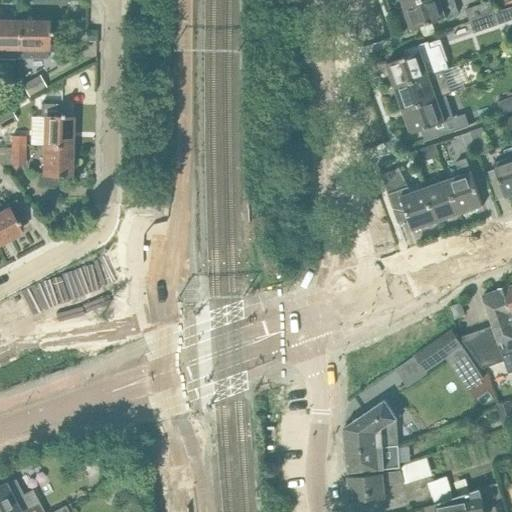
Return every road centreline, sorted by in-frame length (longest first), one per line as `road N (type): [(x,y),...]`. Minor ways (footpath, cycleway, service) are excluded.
road 1 (residential): [(511,245),(463,242),(390,266),(362,249),(344,148),(346,0)]
road 2 (residential): [(0,287),(103,226),(112,0)]
road 3 (residential): [(332,511),(322,387)]
